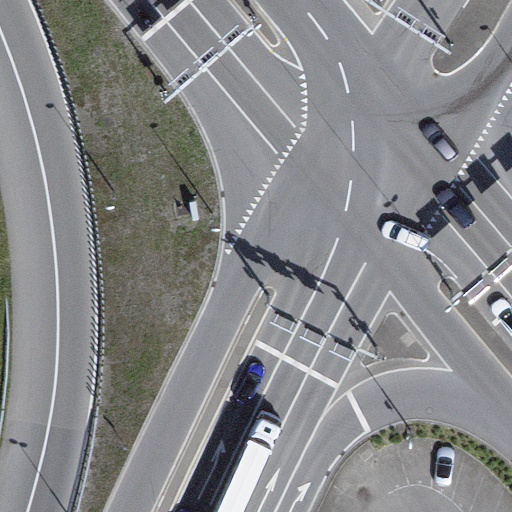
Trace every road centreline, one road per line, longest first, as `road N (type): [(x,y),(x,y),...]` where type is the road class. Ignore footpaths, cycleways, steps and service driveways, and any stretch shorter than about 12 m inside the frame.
road 1 (motorway): [(0,23),(41,148),(60,289),(59,382),(32,511)]
road 2 (primary): [(314,173),(238,285),(129,511)]
road 3 (primary): [(238,511),(362,409),(396,395),(433,393),(511,422)]
road 4 (primary): [(229,511),(298,364),(372,237)]
road 5 (motorway): [(167,0),(314,173)]
road 6 (secondary): [(372,237),(511,405)]
road 7 (primary): [(426,163),(511,43)]
road 8 (secondary): [(511,263),(426,163)]
road 9 (motorway): [(372,95),(295,0)]
